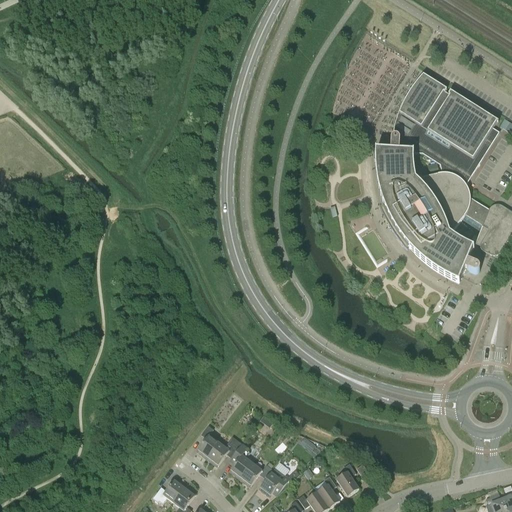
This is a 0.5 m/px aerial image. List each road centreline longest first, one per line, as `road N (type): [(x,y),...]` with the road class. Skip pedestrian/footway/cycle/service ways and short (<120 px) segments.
road 1 (tertiary): [(459,406),(391,397),(323,366),(275,325),(245,280),(227,212),(227,165),(242,84),(279,0)]
road 2 (unclassified): [(511,73),(396,0)]
